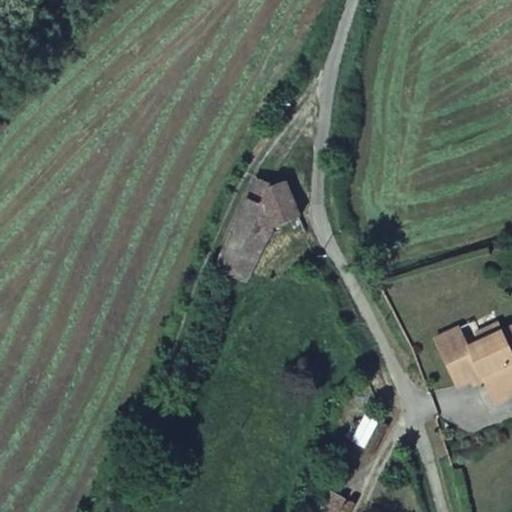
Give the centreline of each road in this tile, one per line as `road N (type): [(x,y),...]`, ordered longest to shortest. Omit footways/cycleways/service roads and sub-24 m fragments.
road 1 (residential): [(351,0),(320,110),(316,203),(330,249),(401,383),(440,511)]
road 2 (track): [(323,93),(307,96),(243,176),(156,399),(94,511)]
